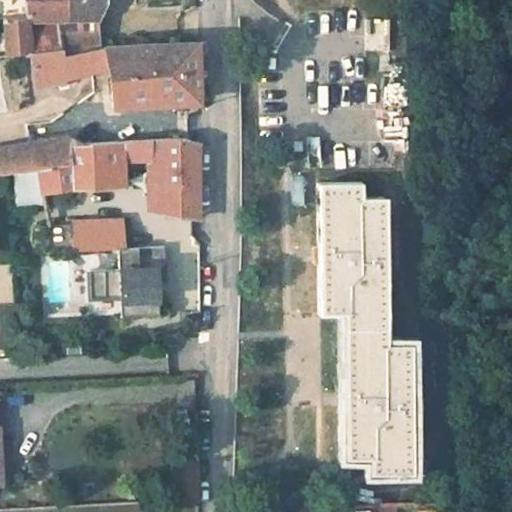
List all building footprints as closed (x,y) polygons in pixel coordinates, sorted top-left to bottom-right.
[(0,0),(0,20),(1,21),(4,60),(29,57),(27,21),(30,21),(55,20),(65,20),(97,18),(103,2),(102,0),(0,0)] [(43,55),(29,57),(30,89),(63,80),(90,73),(107,68),(110,108),(196,101),(195,42),(153,46),(152,37),(141,38),(142,47),(102,51),(58,61),(57,54),(56,34),(41,35),(43,55)] [(155,211),(198,218),(197,147),(184,139),(79,146),(63,138),(27,144),(0,148),(0,172),(32,169),(38,168),(41,193),(124,185),(122,162),(147,162),(148,187),(155,187),(155,211)] [(345,461),(368,461),(369,474),(395,473),(396,477),(402,477),(402,473),(412,473),(410,343),(386,343),(384,198),(360,198),(360,183),(317,183),(320,345),(343,344),(345,461)] [(39,227),(40,252),(144,248),(144,236),(131,237),(130,223),(60,225),(45,227),(39,227)]
